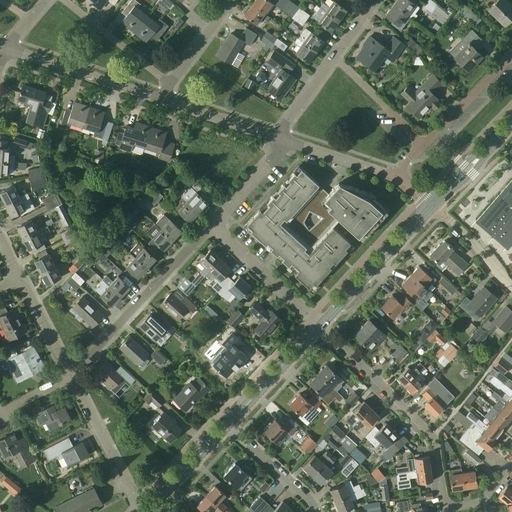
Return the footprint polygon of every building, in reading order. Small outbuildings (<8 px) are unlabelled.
[(93,0),(94,1),(92,3),(100,9),(106,0),(113,5),(117,0),(93,0)] [(131,0),(121,12),(126,16),(121,22),(134,32),(147,16),(137,8),(140,4),(134,0),(131,0)] [(158,0),(170,10),(174,5),(168,0),(158,0)] [(272,2),(268,0),(254,0),(252,4),(264,13),(272,3),(272,2)] [(333,0),(329,7),(323,3),(320,7),(326,11),(339,20),(346,10),(333,0)] [(409,0),(396,0),(393,4),(411,17),(413,19),(417,15),(414,13),(419,7),(409,0)] [(511,16),(511,6),(505,0),(494,0),(496,2),(489,8),(505,24),(511,16)] [(295,12),(299,8),(289,1),(286,5),(295,12)] [(269,17),(264,14),(264,13),(252,4),(244,15),(256,24),(260,19),(266,23),(269,17)] [(393,4),(386,14),(393,20),(391,24),(400,31),(411,17),(393,4)] [(282,10),(292,17),(295,12),(286,5),(282,10)] [(451,15),(438,5),(434,10),(447,19),(451,15)] [(339,20),(326,11),(320,7),(312,17),(318,22),(331,31),(339,20)] [(295,12),(295,13),(306,20),(309,15),(299,8),(295,12)] [(430,15),(443,25),(447,19),(434,10),(430,15)] [(292,17),(291,18),(302,26),(306,20),(295,13),(292,17)] [(147,16),(134,32),(146,42),(151,35),(157,40),(168,26),(159,19),(156,23),(147,16)] [(245,28),(239,38),(231,33),(218,55),(231,63),(244,42),(250,45),(257,35),(245,28)] [(311,31),(310,32),(305,29),(298,38),(303,42),(316,51),(324,41),(311,31)] [(461,42),(451,53),(455,57),(468,70),(482,55),(475,48),(482,40),(471,29),(460,41),(461,42)] [(267,31),(263,36),(264,36),(263,37),(273,44),(273,43),(277,38),(276,38),(272,35),(267,31)] [(393,36),(385,47),(370,36),(364,45),(365,45),(357,57),(364,62),(365,60),(375,67),(383,56),(393,63),(406,45),(393,36)] [(260,41),(270,48),(273,44),(263,37),(260,41)] [(283,51),(287,46),(277,38),(273,43),(283,51)] [(316,51),(303,42),(298,38),(298,39),(297,38),(294,43),(299,47),(295,52),(309,62),(316,51)] [(422,50),(411,39),(406,43),(418,54),(422,50)] [(265,62),(278,72),(266,88),(281,100),(296,79),(287,73),(289,70),(291,71),(295,65),(274,50),(265,62)] [(434,109),(440,103),(436,99),(437,98),(432,93),(442,83),(433,74),(415,92),(409,86),(402,93),(411,102),(408,105),(419,116),(430,105),(434,109)] [(244,87),(251,90),(255,82),(248,79),(244,87)] [(18,99),(32,104),(26,121),(42,127),(51,101),(43,98),(45,93),(23,85),(18,99)] [(69,128),(71,122),(83,126),(89,106),(74,102),(71,113),(65,111),(60,125),(69,128)] [(106,124),(101,122),(104,111),(89,106),(83,126),(95,130),(93,136),(102,139),(106,124)] [(131,127),(130,129),(125,127),(118,148),(131,153),(134,143),(145,147),(152,127),(136,122),(134,128),(131,127)] [(175,144),(164,140),(167,132),(152,127),(145,147),(157,151),(155,157),(169,161),(175,144)] [(27,141),(14,137),(12,144),(25,148),(27,141)] [(0,140),(0,160),(14,161),(15,155),(10,155),(11,148),(6,148),(7,141),(0,140)] [(14,161),(0,160),(0,173),(9,174),(9,168),(14,168),(14,161)] [(40,168),(28,170),(29,176),(44,173),(43,168),(41,168),(40,168)] [(286,219),(318,183),(301,168),(296,173),(294,171),(266,201),(268,203),(262,210),(260,208),(246,223),(251,228),(249,230),(288,265),(291,262),(298,269),(294,273),(309,287),(313,282),(315,283),(347,249),(345,247),(350,241),(332,225),(308,252),(304,248),(306,246),(280,222),(284,217),(286,219)] [(30,183),(46,179),(45,174),(44,173),(29,176),(30,183)] [(511,180),(476,222),(491,234),(492,233),(495,236),(494,237),(507,248),(511,242),(511,180)] [(207,202),(200,195),(204,190),(195,181),(190,186),(189,186),(181,195),(199,211),(207,202)] [(0,192),(6,204),(20,197),(14,185),(0,192)] [(336,185),(321,202),(337,217),(336,215),(338,214),(347,222),(345,223),(341,220),(358,236),(363,231),(366,234),(382,217),(379,213),(384,208),(367,192),(347,186),(342,191),(336,185)] [(162,196),(153,188),(149,192),(158,200),(162,196)] [(149,192),(145,197),(154,205),(158,200),(149,192)] [(20,197),(6,204),(12,215),(20,211),(22,214),(35,207),(28,193),(20,197)] [(54,194),(42,200),(45,205),(57,199),(54,194)] [(199,211),(181,195),(181,196),(182,197),(174,206),(178,210),(190,221),(199,211)] [(48,211),(60,205),(57,199),(45,205),(48,211)] [(130,204),(125,210),(128,213),(132,209),(134,207),(130,204)] [(170,219),(169,220),(164,214),(156,223),(173,239),(181,230),(170,219)] [(123,220),(132,229),(133,229),(137,224),(133,221),(127,215),(123,220)] [(23,238),(38,231),(32,219),(17,227),(23,238)] [(123,220),(119,225),(124,230),(128,234),(132,229),(123,220)] [(154,224),(146,233),(164,249),(173,239),(156,223),(155,224),(154,224)] [(43,242),(40,236),(50,231),(47,226),(38,231),(23,238),(29,249),(43,242)] [(62,239),(74,234),(71,228),(68,229),(60,234),(62,239)] [(74,234),(62,239),(65,245),(77,239),(74,234)] [(430,255),(438,262),(435,265),(441,271),(448,264),(459,274),(468,264),(462,258),(461,259),(451,250),(453,249),(445,241),(440,245),(439,244),(430,255)] [(144,247),(143,248),(138,243),(129,252),(135,257),(147,268),(155,258),(144,247)] [(97,248),(106,257),(107,257),(111,253),(102,244),(97,248)] [(97,248),(93,253),(102,262),(106,257),(97,248)] [(205,276),(210,271),(220,259),(210,250),(199,262),(205,267),(201,271),(191,282),(195,286),(204,276),(205,275),(205,276)] [(41,272),(55,265),(49,253),(35,261),(41,272)] [(82,255),(73,264),(78,268),(87,259),(82,255)] [(147,268),(135,257),(126,266),(138,277),(147,268)] [(210,271),(215,277),(213,280),(216,282),(211,287),(218,293),(230,278),(226,274),(231,269),(220,259),(210,271)] [(55,265),(41,272),(47,284),(61,276),(55,265)] [(412,274),(428,289),(436,279),(431,275),(430,276),(419,266),(412,274)] [(84,281),(75,272),(71,277),(80,285),(84,281)] [(404,282),(401,286),(417,301),(419,299),(424,293),(429,297),(432,293),(428,289),(427,289),(428,289),(412,274),(404,282)] [(106,275),(102,279),(103,280),(121,296),(130,287),(118,275),(112,281),(106,275)] [(66,282),(76,290),(80,285),(71,277),(66,282)] [(196,286),(195,286),(191,282),(185,277),(176,286),(187,296),(196,286)] [(239,298),(250,286),(240,277),(235,282),(230,278),(218,293),(227,301),(234,293),(239,298)] [(438,282),(452,294),(456,290),(442,277),(438,282)] [(103,280),(94,289),(112,305),(121,296),(103,280)] [(481,316),(497,298),(484,287),(468,305),(481,316)] [(185,296),(180,301),(171,293),(160,304),(177,320),(186,310),(191,315),(198,308),(185,296)] [(405,296),(400,302),(392,295),(381,306),(393,317),(400,310),(403,313),(412,303),(405,296)] [(72,308),(70,309),(79,318),(81,316),(93,327),(103,315),(82,296),(72,308)] [(281,320),(272,311),(271,312),(268,309),(266,311),(256,301),(248,309),(262,322),(255,329),(264,338),(281,320)] [(422,309),(436,322),(439,324),(445,318),(428,302),(422,309)] [(0,319),(10,339),(25,331),(14,309),(8,312),(4,304),(0,306),(0,319)] [(509,327),(511,324),(511,322),(511,321),(511,311),(506,306),(489,326),(487,328),(490,331),(492,332),(494,330),(498,326),(505,332),(509,327)] [(234,327),(244,315),(237,309),(227,321),(234,327)] [(150,314),(139,326),(156,340),(164,332),(169,336),(172,332),(175,330),(176,329),(165,319),(160,324),(150,314)] [(379,337),(383,333),(378,329),(378,328),(369,319),(354,335),(363,344),(364,343),(372,350),(377,345),(370,337),(374,333),(379,337)] [(427,324),(427,327),(424,327),(416,335),(422,341),(436,325),(430,320),(427,324)] [(471,323),(464,331),(470,336),(477,328),(471,323)] [(490,331),(487,328),(485,331),(480,327),(472,337),(479,344),(490,331)] [(435,329),(429,336),(434,341),(436,339),(441,344),(446,339),(435,329)] [(224,346),(211,361),(214,364),(213,365),(226,377),(233,369),(235,371),(236,370),(235,370),(238,367),(239,367),(239,366),(247,357),(238,349),(243,343),(232,333),(222,344),(224,346)] [(130,337),(119,348),(138,365),(139,364),(142,368),(149,361),(145,357),(149,354),(130,337)] [(440,348),(435,354),(439,358),(443,354),(450,361),(459,352),(450,344),(443,351),(440,348)] [(401,345),(392,354),(399,361),(407,352),(401,345)] [(17,381),(44,368),(33,347),(7,360),(17,381)] [(165,360),(154,351),(150,355),(160,365),(165,360)] [(511,358),(505,353),(501,357),(511,365),(510,366),(511,366),(511,358)] [(500,357),(494,366),(504,373),(510,365),(500,357)] [(107,361),(96,373),(112,388),(111,388),(110,388),(109,388),(111,390),(112,390),(115,393),(125,382),(129,386),(130,386),(128,384),(133,379),(135,380),(121,365),(116,370),(107,361)] [(405,385),(423,366),(420,363),(411,371),(408,367),(397,378),(405,385)] [(318,374),(336,391),(341,385),(340,384),(343,381),(341,379),(341,378),(327,365),(323,369),(322,368),(319,372),(319,373),(318,374)] [(423,382),(422,381),(425,379),(422,375),(427,370),(423,366),(405,385),(412,393),(423,382)] [(318,374),(310,383),(322,395),(327,399),(332,394),(339,401),(343,397),(336,391),(318,374)] [(499,389),(499,388),(503,384),(500,381),(498,379),(493,376),(489,381),(499,389)] [(197,401),(209,387),(200,378),(193,385),(190,382),(187,385),(186,384),(182,389),(183,389),(174,399),(186,410),(195,400),(197,401)] [(429,387),(422,394),(428,401),(424,405),(435,416),(443,407),(449,401),(443,396),(448,391),(435,378),(428,385),(427,386),(429,387)] [(511,390),(505,384),(505,385),(503,384),(499,388),(510,397),(506,402),(511,406),(511,390)] [(164,401),(151,389),(143,398),(149,404),(152,401),(158,407),(164,401)] [(346,399),(346,400),(348,402),(351,405),(359,396),(354,391),(346,399)] [(511,406),(506,402),(494,392),(491,395),(498,400),(493,407),(510,421),(511,417),(511,406)] [(313,394),(308,400),(300,393),(290,404),(301,414),(306,410),(311,414),(322,402),(313,394)] [(353,412),(345,420),(353,427),(371,408),(364,401),(353,412)] [(41,424),(46,422),(50,429),(70,418),(64,406),(51,413),(49,408),(36,414),(41,424)] [(492,406),(484,416),(491,421),(502,430),(510,421),(493,407),(492,406)] [(368,427),(379,416),(371,408),(353,427),(356,431),(363,423),(368,427)] [(502,430),(491,421),(487,426),(469,411),(465,417),(472,423),(472,422),(484,432),(496,441),(496,440),(495,439),(502,430)] [(170,442),(181,430),(172,421),(173,421),(164,412),(152,426),(170,442)] [(335,414),(326,421),(330,426),(339,419),(335,414)] [(265,431),(275,442),(279,445),(285,438),(282,435),(286,430),(290,434),(296,428),(286,420),(281,425),(276,420),(265,431)] [(472,422),(472,423),(459,440),(471,449),(476,442),(487,451),(496,441),(484,432),(472,422)] [(391,442),(397,435),(385,423),(378,430),(375,426),(365,437),(375,447),(380,442),(386,447),(391,442)] [(345,433),(335,424),(328,432),(338,442),(345,433)] [(138,439),(143,434),(134,425),(129,431),(138,439)] [(323,438),(335,449),(340,444),(338,442),(328,432),(323,438)] [(22,466),(36,458),(30,447),(24,451),(15,433),(0,440),(0,449),(4,457),(15,451),(22,466)] [(345,434),(338,442),(340,444),(350,453),(355,447),(357,445),(345,434)] [(308,436),(300,447),(308,454),(317,444),(308,436)] [(58,460),(65,456),(68,464),(88,454),(82,442),(70,448),(67,443),(53,450),(58,460)] [(392,445),(382,453),(387,459),(398,450),(400,448),(395,442),(392,445)] [(355,448),(350,453),(355,458),(360,452),(355,448)] [(481,459),(468,448),(463,454),(476,465),(481,459)] [(304,467),(313,475),(332,455),(328,451),(327,452),(326,451),(319,458),(315,455),(304,467)] [(346,453),(338,462),(343,466),(351,458),(346,453)] [(333,471),(329,467),(336,459),(332,455),(313,475),(322,484),(333,471)] [(405,473),(416,471),(431,469),(429,456),(414,458),(414,459),(406,460),(407,466),(396,468),(397,474),(405,473)] [(352,458),(340,471),(345,476),(352,468),(354,469),(358,464),(352,458)] [(247,474),(250,470),(245,465),(242,469),(235,464),(224,476),(240,490),(251,478),(247,474)] [(371,473),(379,482),(386,476),(378,467),(371,473)] [(462,468),(449,470),(450,475),(452,490),(465,488),(462,473),(462,468)] [(431,469),(416,471),(405,473),(397,474),(396,474),(397,481),(409,480),(410,476),(417,475),(418,483),(433,481),(431,469)] [(462,473),(465,488),(477,486),(475,471),(462,473)] [(0,478),(0,482),(15,497),(22,489),(5,473),(0,478)] [(504,484),(507,487),(498,497),(507,504),(507,505),(508,505),(511,500),(511,480),(509,478),(504,484)] [(344,483),(330,489),(335,501),(360,490),(358,485),(353,488),(350,481),(344,483)] [(219,500),(225,494),(216,486),(207,496),(223,511),(227,507),(219,500)] [(382,501),(389,500),(387,486),(380,487),(382,501)] [(83,511),(102,502),(93,487),(55,507),(57,511),(83,511)] [(360,490),(335,501),(340,511),(354,506),(351,500),(366,494),(363,489),(361,490),(360,490)] [(207,496),(198,506),(204,511),(208,511),(212,508),(216,511),(222,511),(223,511),(207,496)] [(263,511),(270,505),(260,496),(249,508),(253,511),(263,511)] [(283,501),(274,510),(270,505),(263,511),(291,511),(289,509),(290,508),(283,501)] [(420,503),(411,505),(411,502),(408,503),(407,501),(396,502),(397,511),(404,511),(409,511),(409,510),(412,509),(411,511),(426,511),(426,506),(421,506),(420,503)] [(365,511),(380,509),(380,502),(364,504),(365,511)]
